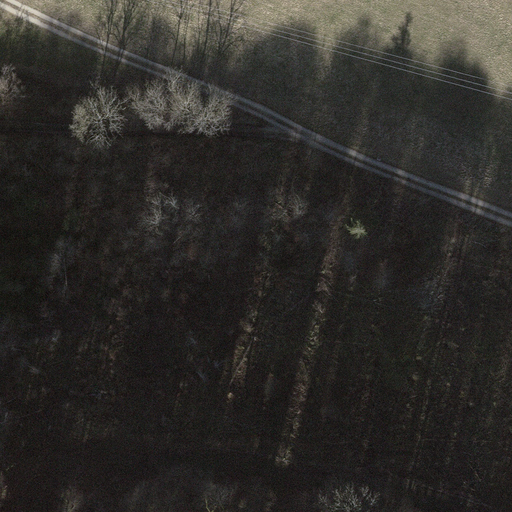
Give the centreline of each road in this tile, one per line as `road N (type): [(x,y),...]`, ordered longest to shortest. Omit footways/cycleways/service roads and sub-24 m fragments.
road 1 (track): [(511,214),(314,139),(15,0)]
road 2 (track): [(476,511),(433,498),(117,450)]
road 3 (track): [(314,139),(208,127),(112,133),(0,124)]
